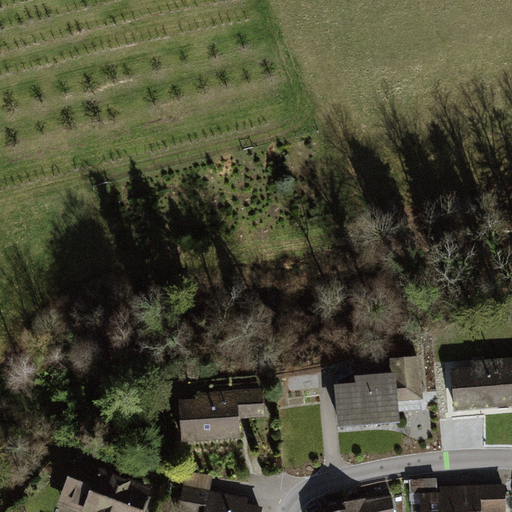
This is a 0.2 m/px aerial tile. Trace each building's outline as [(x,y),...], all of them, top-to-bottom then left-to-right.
[(511,364),(449,366),(450,415),(511,413),(511,364)] [(351,394),(330,394),(331,436),(395,434),(395,406),(414,406),(414,366),(383,367),(383,383),(351,383),(351,394)] [(255,400),(173,402),(174,448),(235,446),(234,422),(255,422),(255,400)] [(137,511),(148,488),(74,460),(54,508),(63,511),(137,511)] [(444,486),(409,487),(410,511),(505,511),(505,495),(445,496),(444,486)] [(259,511),(260,508),(181,494),(177,511),(259,511)] [(337,511),(390,511),(388,499),(336,508),(337,511)]
